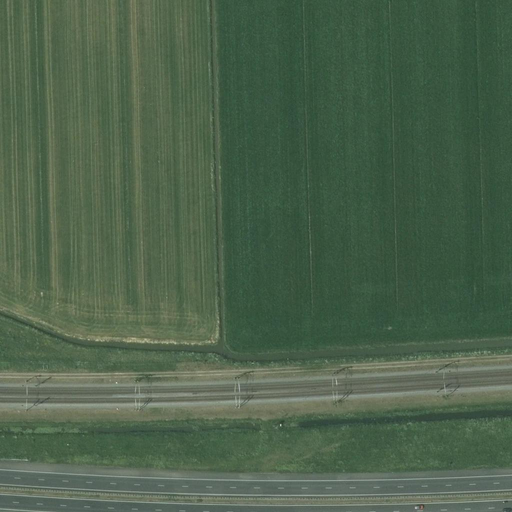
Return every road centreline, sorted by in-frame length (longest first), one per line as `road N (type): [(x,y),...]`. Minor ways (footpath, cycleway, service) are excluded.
road 1 (motorway): [(511,476),(231,488),(0,478)]
road 2 (motorway): [(0,502),(196,511)]
road 3 (motorway): [(325,511),(511,505)]
